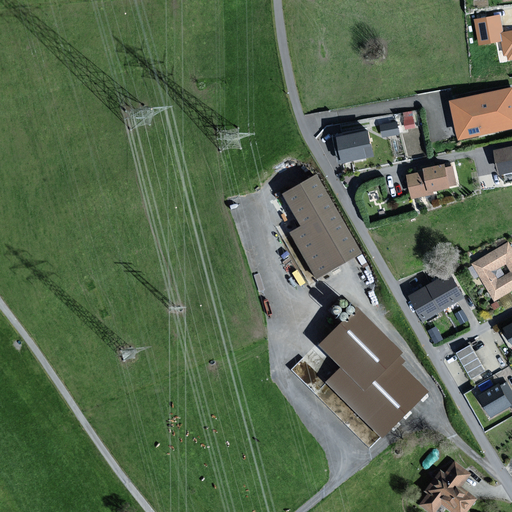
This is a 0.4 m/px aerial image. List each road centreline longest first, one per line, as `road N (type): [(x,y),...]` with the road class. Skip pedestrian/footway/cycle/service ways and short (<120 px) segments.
road 1 (residential): [(511,493),(302,124),(277,0)]
road 2 (unclassified): [(150,511),(0,301)]
road 3 (track): [(443,417),(387,434),(300,511)]
